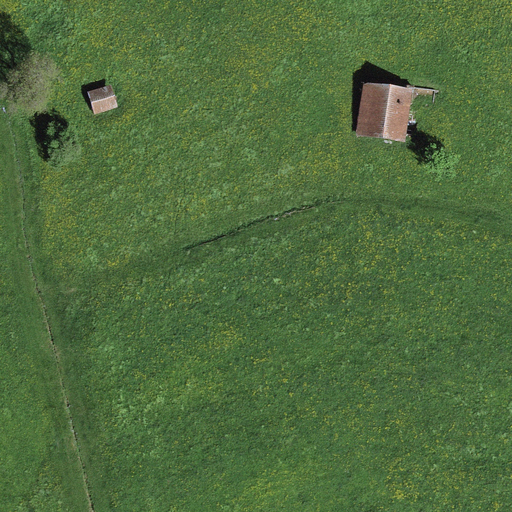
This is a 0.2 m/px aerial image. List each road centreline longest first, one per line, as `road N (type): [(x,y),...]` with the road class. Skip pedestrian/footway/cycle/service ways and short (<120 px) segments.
road 1 (motorway): [(511,285),(99,418),(0,441)]
road 2 (motorway): [(210,511),(511,417)]
road 3 (track): [(107,511),(64,329),(86,288)]
